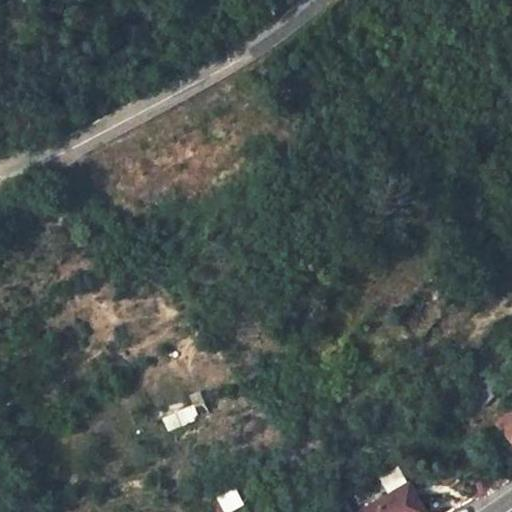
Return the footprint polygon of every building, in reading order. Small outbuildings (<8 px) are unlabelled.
[(165,410),(168,429),(200,424),(197,406),(165,410)] [(511,421),(502,430),(511,442),(511,421)] [(379,478),(387,493),(406,482),(397,467),(379,478)] [(426,511),(409,482),(357,511),(426,511)] [(241,490),(221,495),(225,511),(231,511),(246,508),(241,490)]
